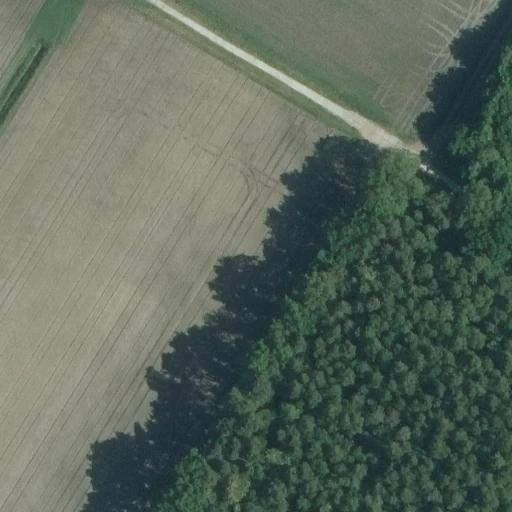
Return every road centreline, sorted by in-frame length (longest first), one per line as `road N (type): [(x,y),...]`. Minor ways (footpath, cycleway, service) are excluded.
road 1 (track): [(404,153),(171,511)]
road 2 (track): [(511,15),(420,161)]
